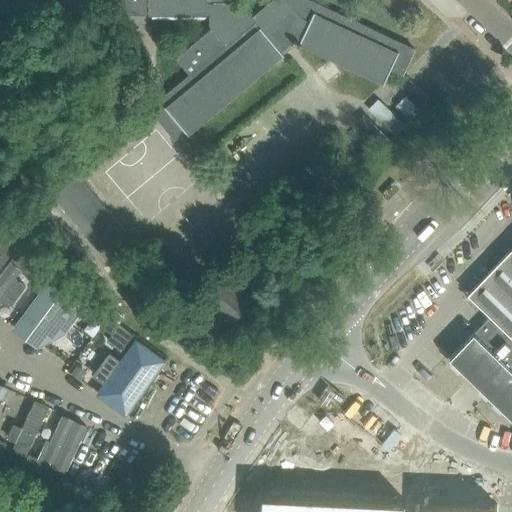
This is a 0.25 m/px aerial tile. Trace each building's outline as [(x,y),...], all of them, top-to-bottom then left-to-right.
[(121,0),(122,14),(149,14),(149,15),(206,15),(206,14),(209,14),(209,25),(211,27),(175,58),(189,73),(148,108),(174,139),(185,130),(189,135),(283,52),(284,53),(296,43),(383,84),(391,68),(402,73),(413,49),(309,0),(272,0),(254,16),(241,1),(232,1),(232,0),(121,0)] [(358,119),(371,132),(376,127),(364,113),(358,119)] [(76,174),(52,194),(110,263),(129,246),(122,238),(126,234),(127,233),(77,173),(76,174)] [(127,233),(126,234),(127,234),(134,241),(133,242),(142,235),(141,234),(140,235),(134,227),(135,227),(134,226),(127,233)] [(483,322),(449,357),(471,378),(484,391),(511,417),(511,247),(468,294),(490,315),(483,322)] [(226,275),(223,279),(217,274),(209,285),(215,289),(206,301),(231,321),(251,294),(226,275)] [(262,494),(261,511),(288,511),(289,495),(262,494)] [(289,495),(288,511),(310,511),(311,496),(289,495)] [(311,496),(310,511),(332,511),(333,497),(311,496)] [(333,497),(332,511),(354,511),(355,499),(333,497)] [(355,499),(354,511),(376,511),(377,500),(355,499)] [(377,500),(376,511),(403,511),(404,501),(377,500)] [(428,502),(427,511),(450,511),(451,503),(428,502)] [(451,503),(450,511),(472,511),(473,504),(451,503)]
